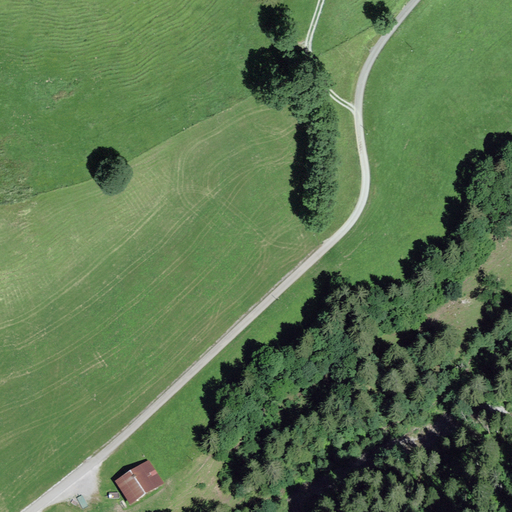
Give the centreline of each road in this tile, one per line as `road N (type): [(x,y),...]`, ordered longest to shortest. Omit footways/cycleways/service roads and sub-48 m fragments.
road 1 (unclassified): [(416,0),(361,79),(364,191),(346,227),(132,428),(29,511)]
road 2 (track): [(358,111),(321,84),(310,62),(320,0)]
